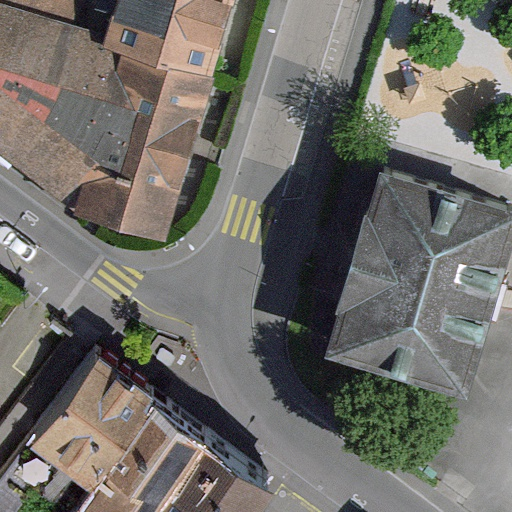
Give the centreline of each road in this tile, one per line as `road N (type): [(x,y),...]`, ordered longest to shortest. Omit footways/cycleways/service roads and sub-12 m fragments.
road 1 (unclassified): [(323,0),(230,307)]
road 2 (unclassified): [(230,307),(234,363),(248,392),(393,511)]
road 3 (residential): [(230,307),(113,279),(0,197)]
